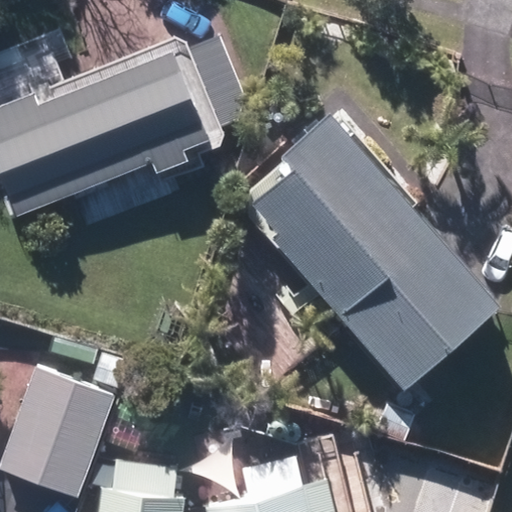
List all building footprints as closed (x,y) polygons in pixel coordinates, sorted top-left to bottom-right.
[(0,114),(0,149),(27,212),(172,151),(177,162),(237,136),(244,117),(250,114),(259,92),(234,31),(200,45),(198,38),(58,97),(52,85),(74,75),(62,49),(14,70),(1,104),(5,113),(0,114)] [(292,226),(425,377),(511,300),(511,283),(351,101),(307,140),(321,157),(276,196),(299,220),(292,226)] [(273,378),(199,309),(136,376),(210,445),(273,378)] [(9,462),(87,493),(124,394),(46,365),(9,462)] [(216,500),(219,511),(350,511),(341,473),(316,479),(309,449),(258,462),(264,489),(216,500)] [(105,511),(192,511),(195,495),(121,485),(124,461),(100,458),(98,481),(110,483),(105,511)]
